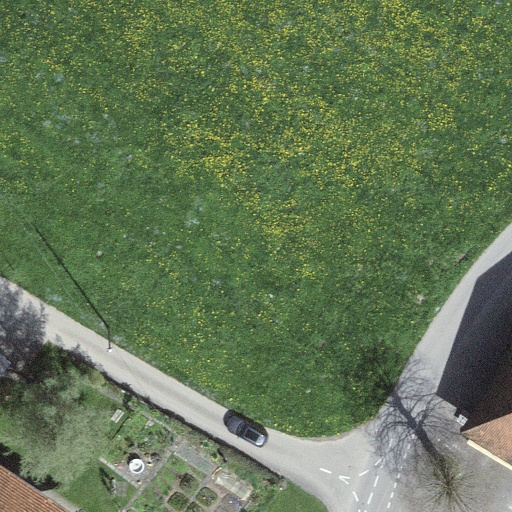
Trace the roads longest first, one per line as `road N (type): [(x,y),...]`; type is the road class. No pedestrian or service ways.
road 1 (track): [(376,511),(0,294)]
road 2 (track): [(511,245),(467,299),(403,405),(364,511)]
